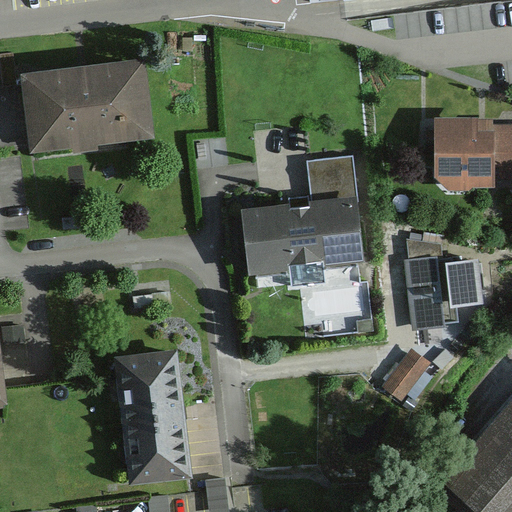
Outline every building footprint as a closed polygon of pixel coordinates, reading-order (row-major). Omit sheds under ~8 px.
[(141,61),(22,75),(31,155),(150,141),(141,61)] [(511,122),(429,124),(430,189),(487,188),(486,172),(511,171),(511,122)] [(310,205),(239,213),(247,281),(363,269),(350,158),(305,163),(310,205)] [(481,260),(412,266),(417,329),(446,327),(445,309),(485,305),(481,260)] [(168,352),(103,360),(118,481),(182,473),(168,352)] [(511,511),(511,390),(430,483),(463,511),(511,511)]
